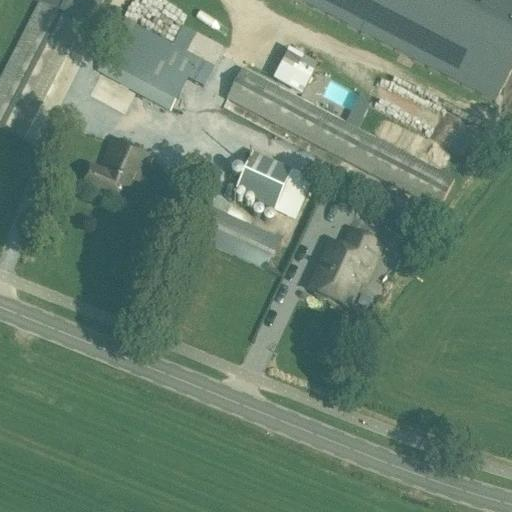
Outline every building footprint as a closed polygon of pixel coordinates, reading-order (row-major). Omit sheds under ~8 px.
[(37,4),(0,78),(0,128),(23,140),(77,32),(86,29),(100,0),(31,0),(31,1),(37,4)] [(511,0),(292,0),(494,105),(511,71),(511,0)] [(124,24),(112,45),(201,93),(213,72),(124,24)] [(171,116),(181,98),(105,58),(96,75),(171,116)] [(242,73),(226,104),(439,214),(455,184),(242,73)] [(299,96),(313,103),(323,83),(309,76),(299,96)] [(97,158),(82,188),(129,211),(152,164),(110,143),(102,161),(97,158)] [(245,176),(235,198),(274,216),(289,183),(252,166),(247,177),(245,176)] [(179,198),(165,229),(266,274),(281,244),(179,198)] [(283,236),(293,217),(283,212),(273,231),(283,236)] [(328,249),(309,294),(350,311),(359,290),(364,292),(381,252),(352,240),(345,256),(328,249)]
